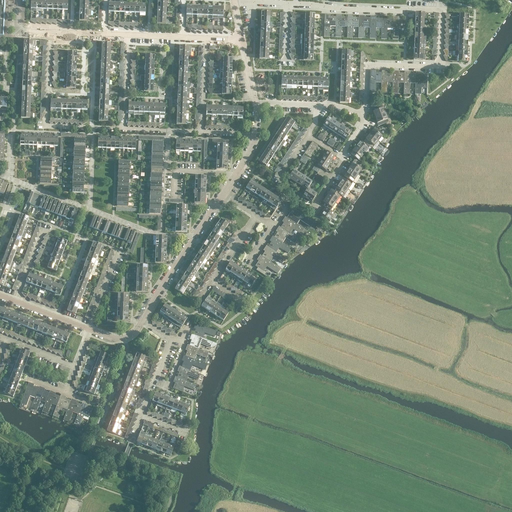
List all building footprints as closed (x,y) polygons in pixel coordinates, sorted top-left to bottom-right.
[(330,17),(330,15),(325,15),(324,37),(330,37),(330,27),(336,27),(336,17),(330,17)] [(342,17),(342,15),(336,15),(336,17),(336,27),(335,38),(341,38),(342,27),(347,27),(347,18),(342,17)] [(353,18),(353,16),(348,16),(347,18),(347,27),(347,33),(346,38),(353,38),(353,28),(358,28),(359,18),(353,18)] [(365,18),(365,16),(359,16),(359,18),(358,28),(359,28),(358,38),(364,39),(364,28),(370,28),(370,18),(365,18)] [(370,16),(370,18),(370,28),(370,39),(375,39),(376,28),(381,29),(382,19),(376,19),(376,17),(370,16)] [(388,17),(382,17),(382,19),(381,29),(381,39),(387,40),(387,29),(393,29),(393,19),(388,19),(388,17)] [(399,18),(393,17),(393,19),(393,29),(392,40),(398,40),(399,29),(404,30),(405,20),(399,20),(399,18)] [(376,82),(381,83),(381,73),(376,73),(376,71),(370,70),(369,93),(375,93),(376,82)] [(387,83),(393,83),(393,73),(387,73),(387,71),(382,71),(381,73),(381,83),(381,93),(387,94),(387,83)] [(398,83),(404,84),(404,74),(399,74),(399,72),(393,71),(393,73),(393,83),(392,94),(398,94),(398,83)] [(410,84),(415,84),(416,74),(410,74),(410,72),(404,72),(404,74),(404,84),(404,94),(409,94),(410,84)] [(416,72),(416,74),(415,84),(415,95),(421,95),(421,84),(427,84),(428,75),(422,74),(422,72),(416,72)] [(373,112),(374,116),(375,118),(385,114),(383,108),(381,103),(371,106),(373,112)] [(377,124),(378,126),(389,122),(388,120),(385,114),(375,118),(377,124)] [(323,125),(328,129),(335,118),(333,117),(331,119),(328,117),(323,125)] [(284,122),(292,128),(295,123),(287,118),(284,122)] [(328,129),(332,131),(338,123),(335,122),(336,119),(335,118),(328,129)] [(284,122),(281,127),(289,132),(292,128),(284,122)] [(337,134),(342,126),(344,124),(342,123),(340,125),(338,123),(332,131),(337,134)] [(337,134),(341,137),(347,129),(344,127),(345,125),(344,124),(342,126),(337,134)] [(281,127),(279,131),(286,136),(287,134),(289,135),(291,133),(289,132),(281,127)] [(375,128),(370,135),(378,142),(382,137),(384,134),(375,128)] [(341,137),(346,140),(353,130),(351,129),(349,131),(347,129),(341,137)] [(279,131),(276,135),(283,140),(286,136),(279,131)] [(276,135),(273,140),(283,146),(285,142),(283,140),(276,135)] [(374,146),(378,142),(370,135),(364,142),(370,147),(372,149),(374,146)] [(273,140),(270,144),(278,149),(280,151),(283,146),(273,140)] [(356,147),(364,154),(368,149),(370,147),(364,142),(361,140),(360,142),(356,147)] [(318,146),(312,142),(309,147),(314,150),(318,146)] [(270,144),(267,148),(275,153),(278,149),(270,144)] [(361,159),(364,154),(356,147),(350,154),(359,161),(361,159)] [(267,148),(264,153),(272,158),(275,153),(267,148)] [(335,157),(327,152),(324,156),(334,163),(335,161),(333,160),(335,157)] [(264,153),(262,157),(269,162),(272,158),(264,153)] [(334,163),(324,156),(321,161),(329,166),(331,163),(333,165),(334,163)] [(259,162),(266,167),(269,162),(262,157),(259,162)] [(349,169),(358,175),(363,167),(361,166),(362,164),(355,160),(349,169)] [(327,169),(329,166),(321,161),(318,165),(321,168),(328,172),(329,171),(327,169)] [(347,172),(344,176),(353,183),(355,180),(358,175),(349,169),(347,172)] [(289,178),(292,180),(290,182),(292,183),(298,173),(294,170),(289,178)] [(298,173),(292,183),(293,185),(295,182),(298,184),(303,176),(298,173)] [(303,176),(298,184),(301,186),(299,188),(301,189),(307,179),(303,176)] [(339,184),(348,190),(351,185),(353,183),(344,176),(339,184)] [(304,188),(307,190),(308,189),(312,182),(307,179),(301,189),(302,190),(304,188)] [(245,190),(249,193),(251,191),(256,184),(251,181),(245,190)] [(251,191),(253,193),(251,195),(253,197),(253,196),(260,186),(256,184),(251,191)] [(343,198),(348,190),(339,184),(334,191),(341,196),(343,198)] [(260,186),(253,196),(258,199),(259,197),(264,189),(260,186)] [(264,189),(259,197),(264,200),(269,192),(264,189)] [(307,203),(309,200),(312,202),(317,194),(308,189),(307,190),(302,196),(306,198),(304,201),(307,203)] [(327,197),(336,203),(339,198),(341,196),(334,191),(334,192),(331,190),(327,197)] [(269,192),(264,200),(262,202),(266,205),(273,195),(269,192)] [(30,205),(34,194),(30,193),(26,203),(30,205)] [(271,207),(277,198),(273,195),(266,205),(271,207)] [(326,208),(331,211),(332,209),(332,208),(336,203),(327,197),(322,205),(326,207),(326,208)] [(277,208),(282,201),(277,198),(271,207),(271,208),(275,211),(277,208)] [(49,214),(50,212),(54,202),(50,200),(46,211),(45,212),(49,214)] [(310,220),(291,208),(288,212),(290,213),(287,218),(295,224),(298,219),(309,226),(312,226),(314,222),(310,220)] [(331,211),(326,208),(321,215),(330,221),(332,219),(334,220),(337,215),(331,211)] [(70,220),(74,221),(78,211),(74,209),(70,220)] [(19,220),(27,223),(29,218),(21,215),(19,220)] [(89,227),(94,229),(98,218),(93,217),(89,227)] [(301,234),(303,236),(305,235),(308,232),(295,224),(287,218),(285,217),(282,222),(284,223),(281,228),(290,234),(293,229),(301,234)] [(98,230),(102,220),(98,218),(94,229),(98,230)] [(218,224),(225,229),(228,224),(221,219),(218,224)] [(19,220),(17,225),(25,228),(27,223),(19,220)] [(98,230),(102,232),(106,222),(102,220),(98,230)] [(102,232),(106,234),(110,223),(106,222),(102,232)] [(106,234),(111,235),(115,225),(110,223),(106,234)] [(215,228),(223,233),(225,229),(218,224),(215,228)] [(17,225),(15,229),(23,233),(27,234),(28,229),(25,228),(17,225)] [(115,237),(119,226),(115,225),(111,235),(115,237)] [(123,228),(119,226),(115,237),(119,238),(123,228)] [(298,239),(290,234),(281,228),(279,227),(276,232),(277,233),(274,237),(283,243),(286,238),(295,244),(298,239)] [(123,228),(119,238),(123,240),(127,230),(123,228)] [(215,228),(212,233),(220,238),(223,233),(215,228)] [(15,229),(13,234),(22,238),(23,233),(15,229)] [(123,240),(127,242),(131,231),(127,230),(123,240)] [(131,231),(127,242),(132,243),(136,233),(131,231)] [(212,233),(209,237),(217,242),(220,238),(212,233)] [(11,239),(20,242),(22,238),(13,234),(11,239)] [(273,236),(270,241),(271,242),(268,247),(276,252),(279,248),(288,254),(292,249),(283,243),(274,237),(273,236)] [(209,237),(206,241),(214,246),(217,242),(209,237)] [(67,242),(57,238),(55,243),(65,247),(67,242)] [(9,244),(18,247),(20,242),(11,239),(9,244)] [(204,246),(213,252),(216,248),(214,246),(206,241),(204,246)] [(53,248),(55,248),(63,252),(65,247),(55,243),(53,248)] [(91,248),(100,251),(102,252),(104,247),(93,243),(91,248)] [(18,247),(9,244),(7,249),(16,252),(18,247)] [(204,246),(201,250),(208,255),(210,256),(213,252),(204,246)] [(285,258),(276,252),(268,247),(266,246),(263,251),(265,252),(262,257),(270,262),(273,257),(282,263),(285,258)] [(53,248),(51,252),(62,256),(63,252),(55,248),(53,248)] [(90,252),(98,256),(100,257),(102,252),(100,251),(91,248),(90,252)] [(14,257),(16,252),(7,249),(6,254),(14,257)] [(201,250),(198,254),(205,259),(208,255),(201,250)] [(49,257),(60,261),(62,256),(51,252),(49,257)] [(88,257),(96,261),(98,256),(90,252),(88,257)] [(6,254),(4,259),(12,262),(14,257),(6,254)] [(198,254),(195,259),(203,264),(205,259),(198,254)] [(263,271),(264,272),(267,267),(278,274),(281,269),(270,262),(262,257),(260,255),(257,260),(259,261),(255,266),(258,268),(257,271),(262,274),(263,271)] [(46,262),(49,263),(58,266),(60,261),(49,257),(48,257),(47,257),(48,258),(46,262)] [(86,262),(94,265),(96,261),(88,257),(86,262)] [(13,267),(15,263),(12,262),(4,259),(2,263),(13,268),(13,267)] [(195,259),(192,263),(200,268),(203,264),(195,259)] [(84,267),(92,270),(94,265),(86,262),(84,267)] [(226,270),(230,273),(235,265),(231,262),(226,270)] [(0,268),(9,272),(9,271),(11,272),(13,268),(2,263),(0,268)] [(49,263),(48,268),(56,271),(58,266),(49,263)] [(192,263),(189,267),(197,272),(200,268),(192,263)] [(234,276),(240,268),(235,265),(230,273),(229,275),(233,277),(234,276)] [(95,271),(92,270),(84,267),(82,272),(91,275),(93,276),(95,271)] [(187,272),(194,277),(197,272),(189,267),(187,272)] [(0,268),(0,273),(7,276),(9,272),(0,268)] [(239,278),(244,271),(240,268),(234,276),(239,278)] [(242,283),(248,273),(244,271),(239,278),(238,280),(242,283)] [(89,280),(91,275),(82,272),(80,277),(89,280)] [(194,277),(187,272),(184,276),(191,281),(194,277)] [(246,286),(248,283),(252,285),(255,279),(252,277),(253,276),(248,273),(242,283),(246,286)] [(31,284),(34,276),(29,274),(26,282),(31,284)] [(36,286),(39,278),(34,276),(31,284),(36,286)] [(188,285),(191,281),(184,276),(181,280),(188,285)] [(78,282),(87,285),(89,280),(80,277),(78,282)] [(36,286),(41,288),(44,279),(39,278),(36,286)] [(41,288),(46,290),(49,281),(44,279),(41,288)] [(178,285),(186,290),(188,285),(181,280),(178,285)] [(51,292),(54,283),(49,281),(46,290),(51,292)] [(77,286),(85,290),(85,289),(87,285),(78,282),(77,286)] [(51,292),(55,293),(59,285),(54,283),(51,292)] [(55,293),(60,295),(64,287),(59,285),(55,293)] [(175,289),(183,294),(186,290),(178,285),(175,289)] [(75,291),(83,295),(83,294),(86,295),(87,290),(85,289),(85,290),(77,286),(75,291)] [(73,296),(81,299),(83,295),(75,291),(73,296)] [(73,296),(71,301),(79,304),(81,299),(73,296)] [(211,302),(206,299),(201,307),(206,309),(211,302)] [(206,309),(210,312),(215,305),(216,303),(212,300),(211,302),(206,309)] [(69,306),(78,309),(79,304),(71,301),(69,306)] [(215,305),(210,312),(215,315),(220,308),(221,306),(216,303),(215,305)] [(165,304),(160,312),(160,313),(164,316),(165,315),(170,307),(165,304)] [(67,311),(76,314),(78,309),(69,306),(67,311)] [(215,315),(219,318),(224,310),(225,309),(221,306),(220,308),(215,315)] [(168,320),(169,318),(174,310),(170,307),(165,315),(164,316),(163,317),(168,320)] [(2,321),(7,323),(8,320),(11,312),(6,310),(3,319),(2,321)] [(174,310),(169,318),(173,321),(178,313),(174,310)] [(223,321),(228,313),(224,310),(219,318),(223,321)] [(13,322),(16,314),(11,312),(8,320),(13,322)] [(172,323),(176,325),(183,316),(178,313),(173,321),(172,323)] [(18,324),(21,316),(16,314),(13,322),(18,324)] [(17,326),(22,328),(23,326),(26,318),(21,316),(18,324),(17,326)] [(183,316),(176,325),(181,328),(187,319),(183,316)] [(27,328),(31,319),(26,318),(23,326),(27,328)] [(32,330),(36,321),(31,319),(27,328),(32,330)] [(32,330),(37,332),(40,323),(36,321),(32,330)] [(42,333),(45,325),(40,323),(37,332),(36,334),(41,336),(42,333)] [(193,335),(203,339),(205,333),(215,337),(217,332),(214,331),(196,324),(194,329),(196,330),(193,335)] [(42,333),(47,335),(50,327),(45,325),(42,333)] [(47,335),(52,337),(55,329),(50,327),(47,335)] [(55,329),(52,337),(57,339),(60,331),(55,329)] [(56,341),(61,343),(62,341),(61,341),(65,332),(60,331),(57,339),(56,341)] [(70,334),(65,332),(61,341),(62,341),(66,343),(70,334)] [(192,334),(190,340),(191,340),(189,346),(199,349),(201,344),(211,348),(212,348),(213,348),(214,347),(215,347),(215,346),(216,346),(216,345),(216,344),(217,344),(203,339),(193,335),(192,334)] [(185,356),(195,360),(197,355),(207,359),(207,358),(208,358),(209,356),(210,356),(211,354),(199,349),(189,346),(188,345),(186,350),(187,351),(185,356)] [(22,350),(20,355),(28,358),(30,353),(22,350)] [(99,358),(107,361),(109,356),(101,353),(99,358)] [(135,358),(143,362),(145,356),(137,353),(135,358)] [(18,360),(26,363),(28,358),(20,355),(18,360)] [(181,367),(190,371),(192,365),(202,369),(203,368),(205,368),(206,365),(204,364),(205,364),(195,360),(185,356),(184,356),(181,361),(183,362),(181,367)] [(99,358),(97,362),(105,366),(107,361),(99,358)] [(135,358),(133,363),(144,367),(146,363),(143,362),(135,358)] [(18,360),(16,364),(25,368),(26,363),(18,360)] [(97,362),(95,367),(104,371),(105,366),(97,362)] [(144,367),(133,363),(131,368),(140,371),(142,372),(144,367)] [(16,364),(14,364),(13,366),(12,369),(14,369),(23,373),(25,368),(16,364)] [(102,375),(104,371),(95,367),(93,366),(91,371),(102,375)] [(179,366),(177,372),(179,372),(177,378),(186,381),(188,376),(198,380),(200,374),(190,371),(181,367),(179,366)] [(131,368),(129,373),(140,377),(142,372),(140,371),(131,368)] [(12,374),(21,377),(23,373),(14,369),(12,374)] [(100,380),(102,375),(91,371),(89,376),(100,380)] [(138,382),(140,377),(129,373),(127,378),(138,382)] [(21,377),(12,374),(10,379),(19,382),(21,377)] [(98,385),(100,380),(89,376),(88,381),(89,382),(98,385)] [(173,389),(182,392),(184,387),(194,391),(196,385),(186,381),(177,378),(175,377),(173,382),(175,383),(173,389)] [(136,387),(138,382),(127,378),(126,383),(134,386),(136,387)] [(17,387),(19,382),(10,379),(9,384),(8,384),(17,387)] [(88,387),(96,390),(98,385),(89,382),(88,387)] [(15,392),(17,387),(8,384),(9,384),(6,383),(4,388),(7,389),(15,392)] [(29,383),(21,404),(26,406),(30,396),(35,398),(39,389),(31,386),(32,384),(29,383)] [(124,387),(132,391),(134,386),(126,383),(124,387)] [(81,390),(84,391),(94,395),(96,390),(88,387),(86,386),(83,385),(81,390)] [(40,387),(39,389),(35,398),(31,408),(37,410),(41,400),(46,402),(50,393),(42,390),(43,388),(40,387)] [(122,392),(130,396),(132,391),(124,387),(122,392)] [(3,390),(2,393),(13,397),(15,392),(7,389),(6,391),(3,390)] [(50,391),(50,393),(46,402),(42,412),(48,414),(52,404),(57,406),(60,397),(53,394),(53,392),(50,391)] [(120,397),(129,400),(131,401),(133,396),(130,396),(122,392),(120,397)] [(156,393),(152,401),(157,403),(161,395),(156,393)] [(62,408),(67,410),(71,401),(63,398),(64,396),(61,395),(60,397),(57,406),(53,416),(58,418),(62,408)] [(157,403),(162,405),(165,397),(161,395),(157,403)] [(118,402),(127,405),(129,406),(131,401),(129,400),(120,397),(118,402)] [(165,397),(162,405),(167,407),(170,398),(165,397)] [(170,398),(167,407),(172,409),(175,400),(170,398)] [(73,412),(78,414),(82,405),(74,402),(75,400),(72,399),(71,401),(67,410),(64,420),(69,422),(73,412)] [(175,400),(172,409),(177,410),(180,402),(175,400)] [(116,407),(125,410),(127,405),(118,402),(116,407)] [(180,402),(177,410),(181,412),(185,404),(180,402)] [(82,405),(78,414),(74,424),(80,426),(83,419),(88,421),(93,409),(85,406),(85,404),(82,403),(82,405)] [(185,404),(181,412),(181,415),(186,417),(187,414),(190,406),(185,404)] [(127,411),(125,410),(116,407),(114,412),(123,415),(125,416),(127,411)] [(121,420),(123,415),(114,412),(113,416),(121,420)] [(111,421),(119,425),(121,420),(113,416),(111,421)] [(117,429),(119,425),(111,421),(109,426),(117,429)] [(109,426),(107,431),(118,435),(120,430),(117,429),(109,426)] [(142,444),(146,434),(141,432),(137,442),(142,444)] [(146,446),(150,438),(151,436),(146,434),(142,444),(146,446)] [(151,448),(154,440),(150,438),(146,446),(151,448)] [(159,442),(154,440),(151,448),(156,450),(159,442)] [(159,442),(156,450),(161,452),(164,443),(159,442)] [(164,443),(161,452),(166,454),(169,445),(164,443)] [(169,445),(166,454),(171,456),(174,447),(169,445)]
